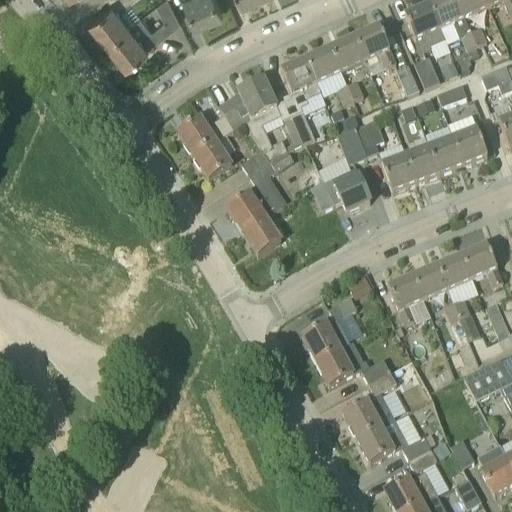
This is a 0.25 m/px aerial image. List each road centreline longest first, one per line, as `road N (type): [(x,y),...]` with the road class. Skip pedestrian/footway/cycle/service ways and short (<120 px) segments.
road 1 (residential): [(250,323),(366,254),(511,192)]
road 2 (residential): [(125,124),(214,63),(349,0)]
road 3 (residential): [(250,323),(125,124)]
road 4 (residential): [(350,511),(250,323)]
road 5 (residential): [(125,124),(22,0)]
